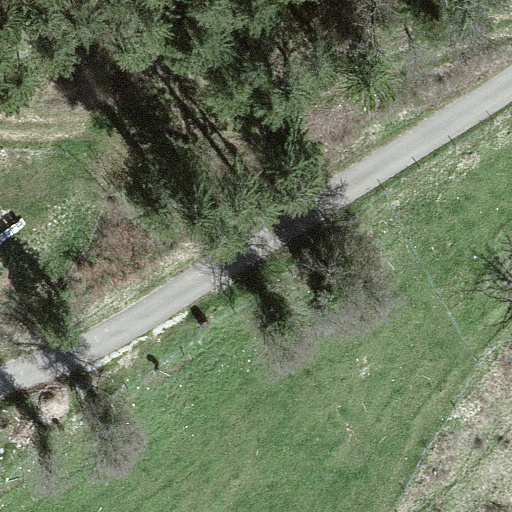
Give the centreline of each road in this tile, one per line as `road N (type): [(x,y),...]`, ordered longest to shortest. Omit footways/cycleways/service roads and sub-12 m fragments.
road 1 (track): [(511,80),(132,323),(0,381)]
road 2 (track): [(511,29),(136,124),(0,132)]
